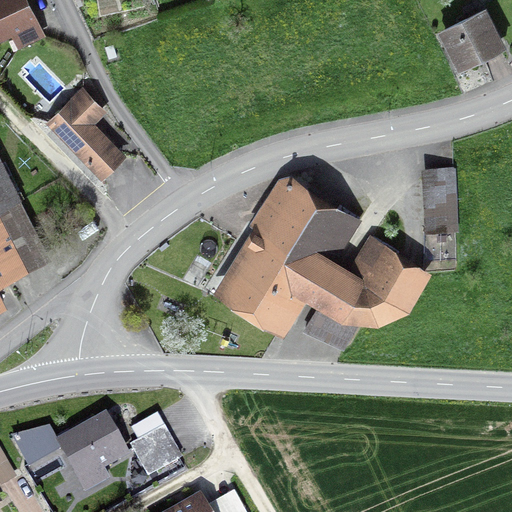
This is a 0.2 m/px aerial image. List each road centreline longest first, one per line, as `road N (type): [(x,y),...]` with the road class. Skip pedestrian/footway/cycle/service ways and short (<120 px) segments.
road 1 (tertiary): [(79,374),(85,326),(110,269),(187,202),(292,154),(511,100)]
road 2 (tertiary): [(79,374),(198,370),(511,389)]
road 3 (track): [(0,105),(130,245)]
